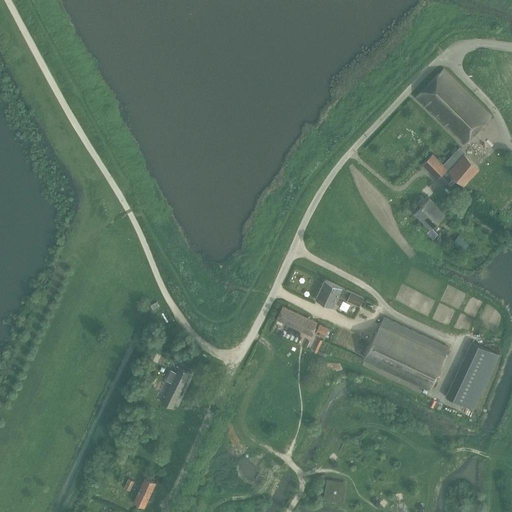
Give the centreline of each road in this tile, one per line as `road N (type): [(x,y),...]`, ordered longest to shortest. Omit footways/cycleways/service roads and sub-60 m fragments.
road 1 (unclassified): [(165,511),(316,198),(349,152),(442,57)]
road 2 (track): [(235,364),(206,348),(173,308),(128,211),(7,0)]
